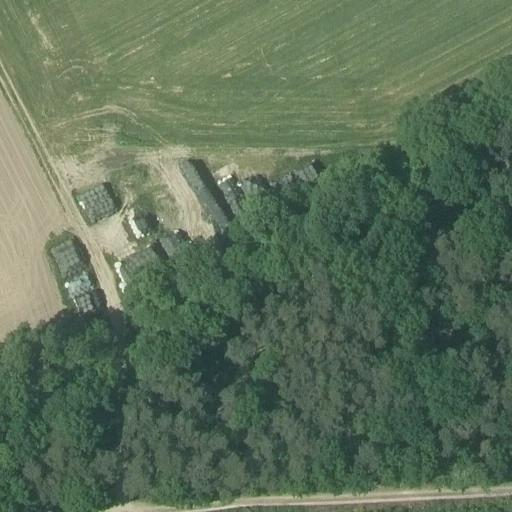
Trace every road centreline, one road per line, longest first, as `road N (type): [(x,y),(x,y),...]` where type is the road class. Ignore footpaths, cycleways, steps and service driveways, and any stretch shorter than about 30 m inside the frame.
road 1 (track): [(129,509),(120,309),(0,69)]
road 2 (track): [(70,511),(511,490)]
road 3 (track): [(511,242),(451,131)]
